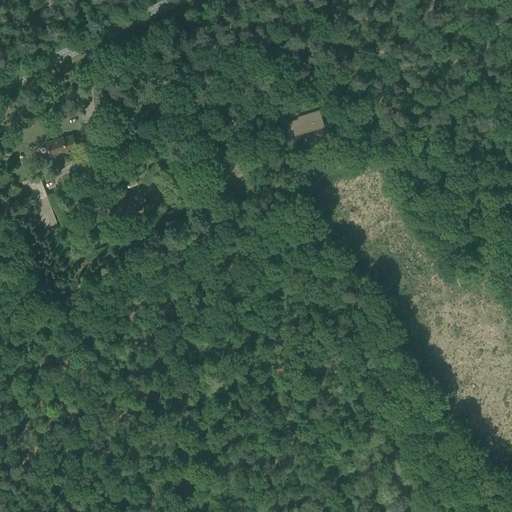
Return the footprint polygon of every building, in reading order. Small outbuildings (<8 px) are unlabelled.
[(277,59),(269,65),(279,77),(279,78),(287,72),(277,59)] [(259,108),(259,109),(271,105),(263,85),(252,89),(259,108)] [(324,126),(319,110),(297,116),(301,130),(314,127),(314,129),(324,126)] [(45,142),(48,152),(50,156),(65,152),(66,155),(77,151),(75,145),(71,135),(62,138),(62,137),(45,142)] [(46,194),(39,175),(28,179),(35,198),(46,194)]
